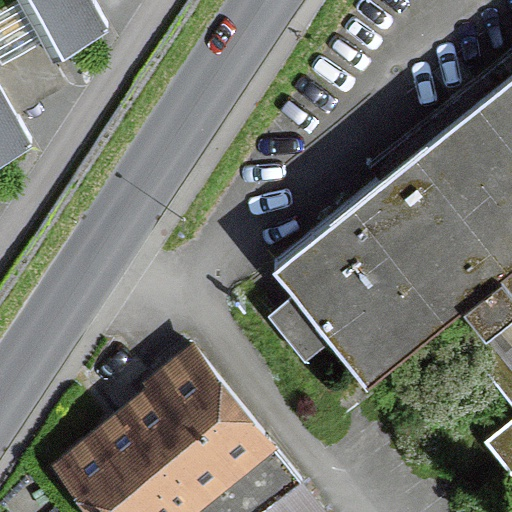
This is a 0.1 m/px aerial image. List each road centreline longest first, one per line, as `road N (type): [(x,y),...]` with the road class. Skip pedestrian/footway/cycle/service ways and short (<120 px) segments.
road 1 (residential): [(101,246),(204,322),(349,511)]
road 2 (secondary): [(265,0),(101,246)]
road 3 (secondary): [(101,246),(0,399)]
